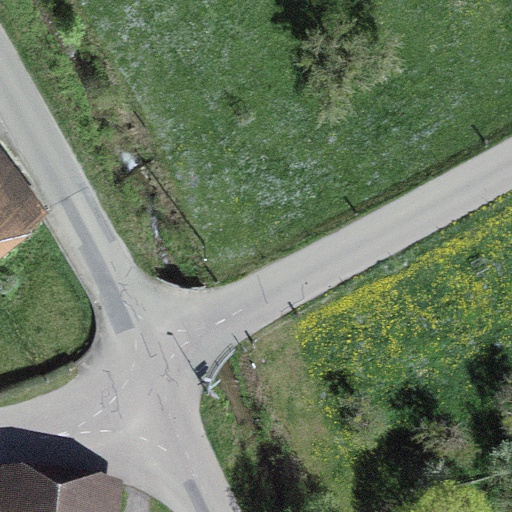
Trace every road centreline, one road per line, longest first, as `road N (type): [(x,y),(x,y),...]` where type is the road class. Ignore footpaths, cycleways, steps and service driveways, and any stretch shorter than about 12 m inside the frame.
road 1 (unclassified): [(152,375),(187,337),(511,161)]
road 2 (unclassified): [(152,375),(125,301),(0,69)]
road 3 (unclassified): [(0,442),(80,422),(152,375)]
road 4 (unclassified): [(214,511),(152,375)]
